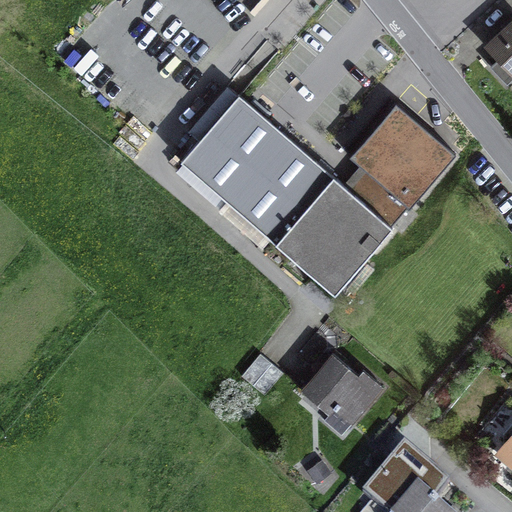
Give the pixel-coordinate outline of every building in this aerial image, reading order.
[(511,24),(489,46),(500,58),(491,66),(507,82),(511,77),(511,24)] [(341,177),(248,99),(195,162),(348,291),(402,228),(341,177)] [(421,205),(360,154),(341,177),(402,228),(421,205)] [(259,352),(241,375),(265,394),(283,371),(259,352)] [(358,374),(333,352),(302,388),(330,412),(323,420),(341,436),(383,387),(363,369),(358,374)] [(445,511),(419,490),(399,511),(445,511)]
